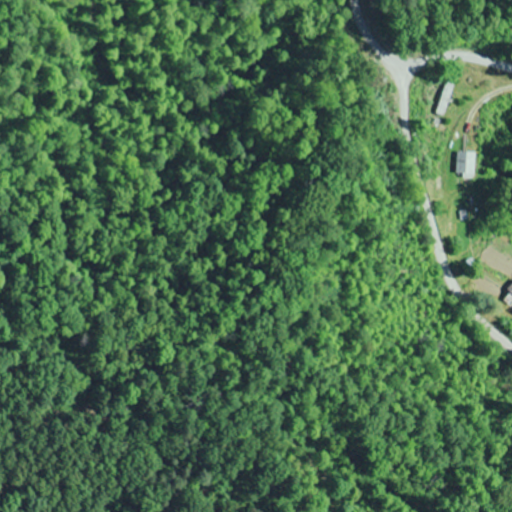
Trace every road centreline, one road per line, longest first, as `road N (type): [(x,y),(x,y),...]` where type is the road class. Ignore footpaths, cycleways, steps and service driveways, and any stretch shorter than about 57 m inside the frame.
road 1 (residential): [(511,345),(465,302),(448,269),(411,144),(397,62)]
road 2 (residential): [(355,0),(374,43),(397,62),(455,57),(511,72)]
